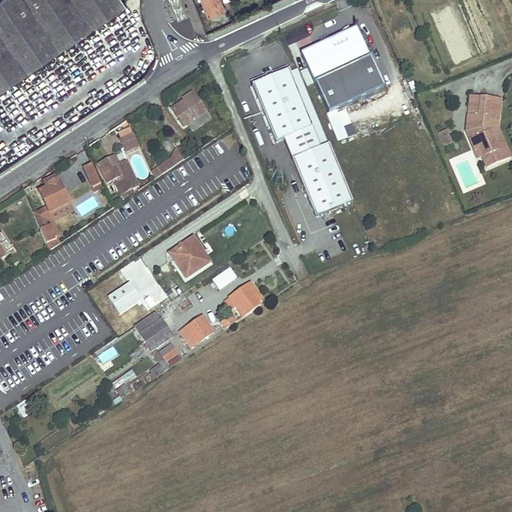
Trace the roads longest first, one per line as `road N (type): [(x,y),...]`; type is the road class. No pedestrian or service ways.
road 1 (residential): [(0,190),(179,60)]
road 2 (residential): [(291,253),(209,49)]
